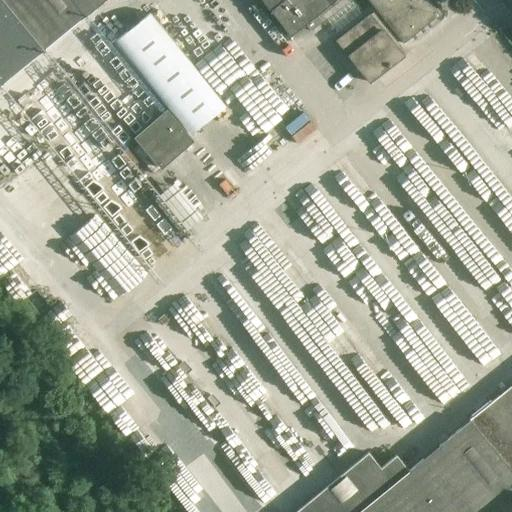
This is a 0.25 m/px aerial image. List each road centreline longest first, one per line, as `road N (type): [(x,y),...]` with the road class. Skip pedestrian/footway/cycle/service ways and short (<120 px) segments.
road 1 (unknown): [(332,134),(112,322),(131,378),(215,511)]
road 2 (unknown): [(466,19),(332,134)]
road 3 (unknown): [(226,0),(332,134)]
road 4 (unknown): [(0,194),(112,322)]
